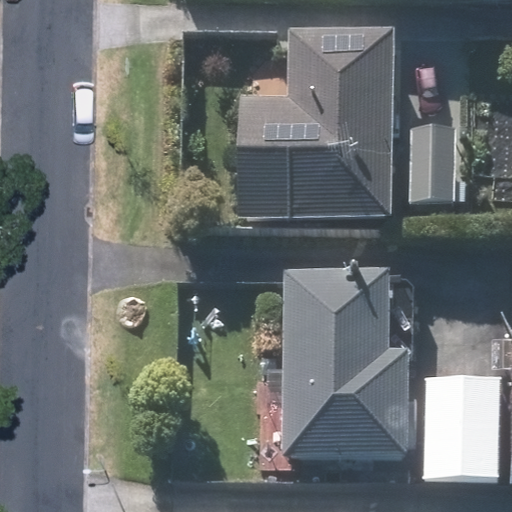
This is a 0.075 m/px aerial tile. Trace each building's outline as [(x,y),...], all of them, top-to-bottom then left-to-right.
[(487,9),(487,0),(324,0),(324,4),(487,9)] [(388,234),(389,213),(392,137),(395,49),(285,44),(282,116),(238,114),(234,227),(388,234)] [(451,128),(403,124),(398,214),(445,217),(451,128)] [(399,474),(406,367),(381,365),(385,289),(282,282),(270,465),(399,474)] [(496,399),(419,397),(416,492),(494,494),(496,399)]
